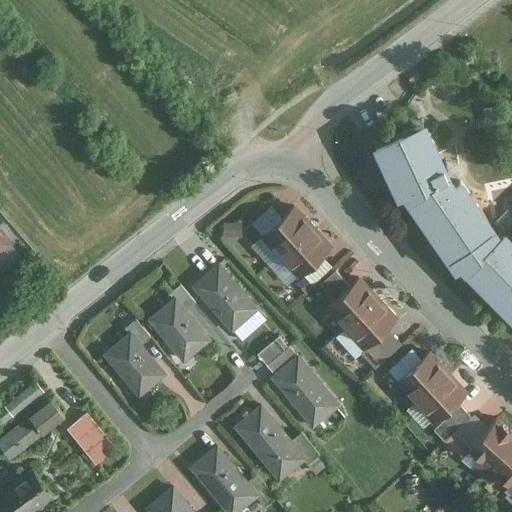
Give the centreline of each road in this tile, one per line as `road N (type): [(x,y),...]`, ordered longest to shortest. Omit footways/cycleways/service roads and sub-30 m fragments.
road 1 (residential): [(511,384),(373,240),(273,157)]
road 2 (residential): [(45,326),(273,157)]
road 3 (residential): [(470,0),(273,157)]
road 4 (residential): [(45,326),(157,451)]
